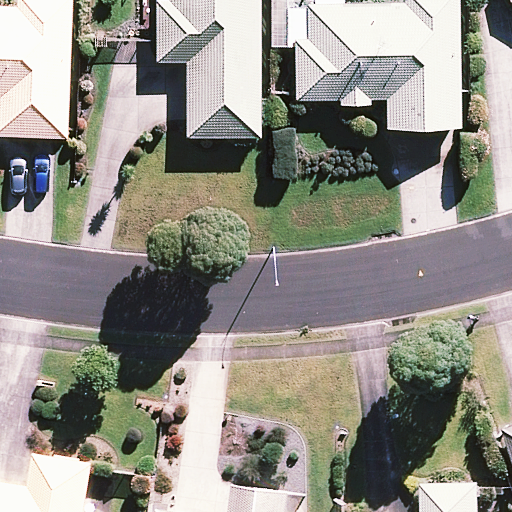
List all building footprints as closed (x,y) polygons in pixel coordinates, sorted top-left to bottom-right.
[(0,136),(65,139),(69,0),(13,0),(14,8),(0,7),(0,136)] [(183,138),(259,139),(259,103),(259,0),(165,0),(166,1),(153,1),(153,43),(153,64),(183,64),(183,138)] [(457,5),(306,7),(306,41),(292,41),(292,49),(292,95),(292,102),(336,102),(336,106),(368,106),(368,101),(383,101),(383,130),(459,129),(458,94),(457,5)] [(0,511),(91,511),(99,466),(100,460),(42,450),(36,483),(0,477),(0,511)] [(486,511),(486,480),(429,482),(429,511),(486,511)] [(295,511),(298,491),(241,484),(237,511),(191,511),(165,509),(164,511),(295,511)]
